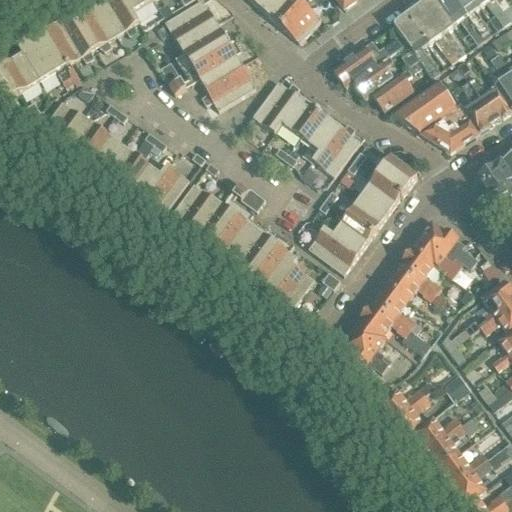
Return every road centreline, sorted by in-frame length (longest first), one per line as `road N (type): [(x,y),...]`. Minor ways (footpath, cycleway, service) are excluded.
road 1 (residential): [(0,136),(310,354)]
road 2 (residential): [(310,354),(449,186)]
road 3 (residential): [(310,354),(430,511)]
road 4 (residential): [(299,75),(449,186)]
road 5 (residential): [(117,511),(0,425)]
road 6 (residential): [(299,75),(401,0)]
road 7 (residential): [(125,68),(216,155)]
